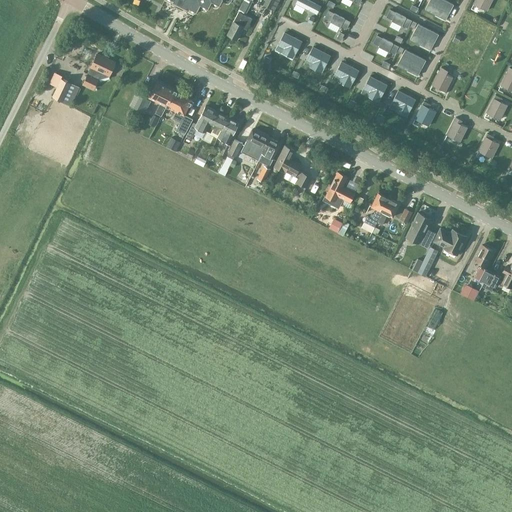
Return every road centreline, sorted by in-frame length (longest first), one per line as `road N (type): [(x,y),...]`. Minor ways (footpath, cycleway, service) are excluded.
road 1 (tertiary): [(511,229),(70,0)]
road 2 (unclassified): [(0,142),(69,0)]
